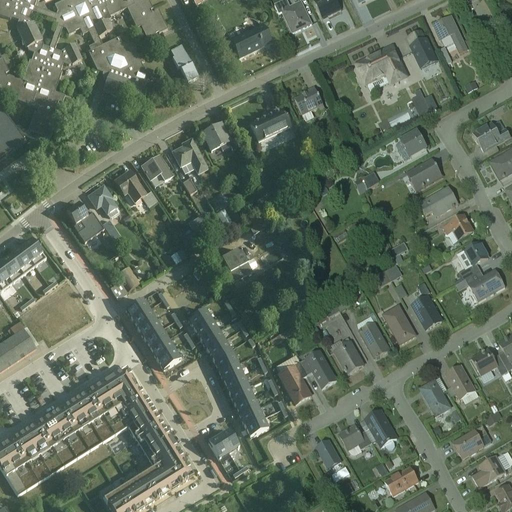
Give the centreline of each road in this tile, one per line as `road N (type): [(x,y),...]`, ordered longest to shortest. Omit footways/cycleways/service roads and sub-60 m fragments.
road 1 (residential): [(36,215),(222,100),(436,0)]
road 2 (residential): [(511,253),(448,128),(511,87)]
road 3 (residential): [(463,511),(387,383)]
road 4 (residential): [(387,383),(511,312)]
road 5 (residential): [(156,400),(203,377),(217,414),(182,440)]
road 6 (residential): [(36,215),(107,323)]
road 7 (residential): [(281,443),(387,383)]
